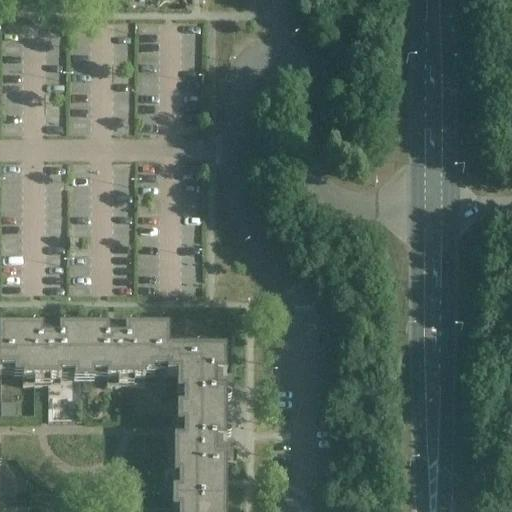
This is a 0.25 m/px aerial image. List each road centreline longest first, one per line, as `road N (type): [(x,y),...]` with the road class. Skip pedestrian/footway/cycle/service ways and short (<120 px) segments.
road 1 (residential): [(230,150),(241,208),(307,309),(302,471),(288,511)]
road 2 (tertiary): [(415,216),(428,511)]
road 3 (tertiary): [(436,511),(448,216)]
road 4 (residential): [(415,216),(337,211),(308,158),(305,71),(284,49)]
road 5 (residential): [(0,152),(230,150)]
road 6 (tertiary): [(448,216),(443,0)]
road 7 (tertiary): [(419,0),(415,216)]
road 8 (residential): [(230,150),(246,72),(284,49)]
